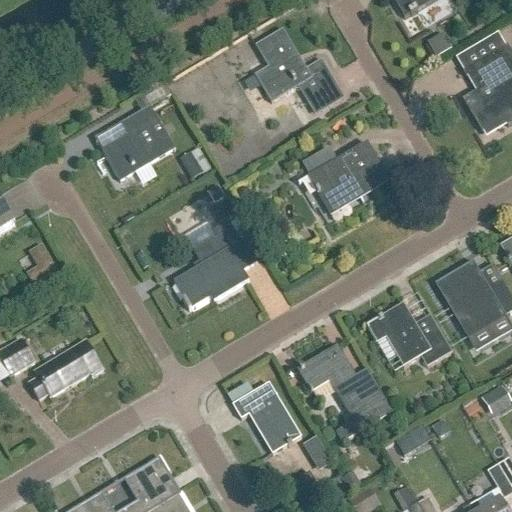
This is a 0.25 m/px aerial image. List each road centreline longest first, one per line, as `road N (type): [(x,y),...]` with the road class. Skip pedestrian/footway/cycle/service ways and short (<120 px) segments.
road 1 (unclassified): [(185,394),(464,222)]
road 2 (unclassified): [(185,394),(66,197)]
road 3 (unclassified): [(464,222),(350,27)]
road 4 (tertiary): [(0,102),(183,0)]
road 5 (unclassified): [(0,503),(174,401)]
road 6 (unclassified): [(242,511),(174,401)]
